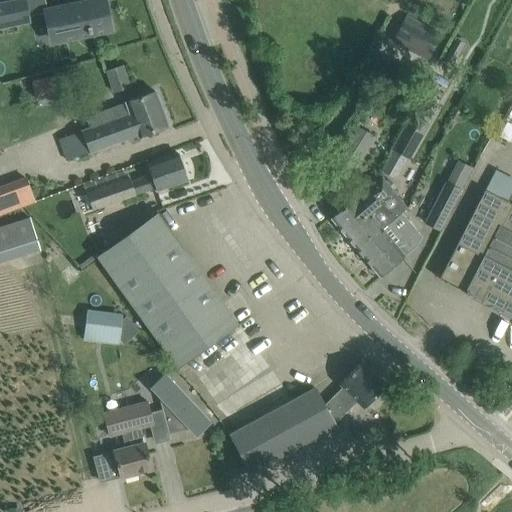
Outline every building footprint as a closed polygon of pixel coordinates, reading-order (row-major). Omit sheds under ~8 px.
[(28,15),(37,13),(34,0),(5,0),(0,1),(0,26),(29,21),(28,15)] [(52,40),(110,28),(103,0),(102,0),(46,12),(52,40)] [(418,50),(428,32),(404,19),(395,37),(418,50)] [(124,66),(106,72),(113,93),(130,87),(124,66)] [(56,77),(32,82),(36,101),(60,96),(56,77)] [(138,137),(149,132),(168,125),(155,91),(137,98),(125,103),(85,118),(89,128),(82,131),(59,140),(67,161),(90,153),(137,136),(138,137)] [(391,149),(393,150),(410,159),(432,119),(413,108),(391,149)] [(353,171),(374,136),(356,126),(335,161),(353,171)] [(156,191),(169,186),(188,179),(178,153),(160,160),(147,165),(151,175),(131,182),(129,177),(86,193),(92,210),(135,195),(135,194),(155,188),(156,191)] [(458,160),(452,172),(447,182),(445,181),(424,223),(441,231),(473,168),(458,160)] [(394,192),(385,181),(381,176),(331,218),(344,234),(394,192)] [(0,197),(0,216),(36,203),(29,187),(0,197)] [(511,204),(485,191),(439,278),(465,292),(465,293),(511,317),(511,204)] [(382,229),(402,213),(408,208),(405,206),(394,192),(344,234),(356,248),(380,227),(382,229)] [(158,213),(97,257),(177,367),(238,323),(237,321),(236,322),(159,215),(160,215),(158,213)] [(396,264),(405,257),(418,246),(422,237),(402,213),(382,229),(380,227),(356,248),(380,277),(396,264)] [(30,220),(0,229),(0,264),(40,252),(30,220)] [(88,313),(86,333),(118,337),(118,336),(120,323),(120,316),(88,313)] [(334,423),(357,401),(364,407),(386,384),(363,361),(340,384),(343,387),(324,405),(315,387),(230,433),(251,472),(335,426),(334,423)] [(168,434),(190,428),(196,434),(209,422),(165,375),(152,387),(158,394),(168,434)] [(147,401),(115,410),(103,412),(109,437),(122,434),(125,448),(114,451),(121,477),(152,469),(145,443),(143,443),(140,428),(153,425),(147,401)]
